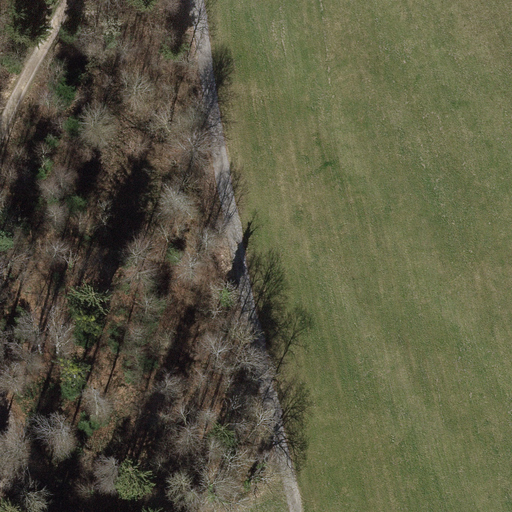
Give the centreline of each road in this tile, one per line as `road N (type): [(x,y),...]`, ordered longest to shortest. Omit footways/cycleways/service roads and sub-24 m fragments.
road 1 (track): [(195,0),(236,256),(295,511)]
road 2 (track): [(0,158),(73,0)]
